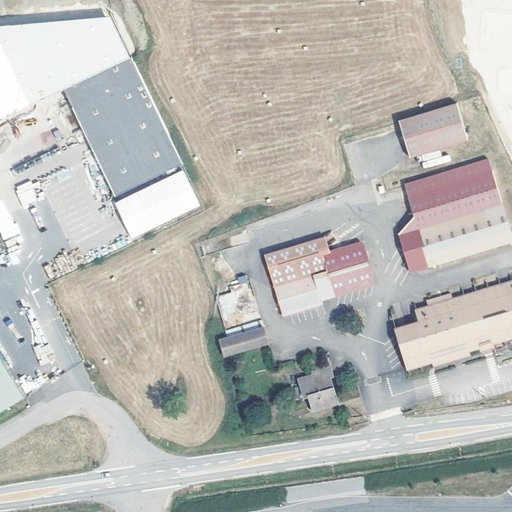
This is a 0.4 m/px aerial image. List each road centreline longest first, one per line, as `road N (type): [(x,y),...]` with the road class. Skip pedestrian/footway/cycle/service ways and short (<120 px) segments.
road 1 (secondary): [(511,424),(143,480)]
road 2 (unknown): [(366,354),(281,324),(264,300),(254,262),(260,238),(283,219),(343,204),(364,208)]
road 3 (unclassified): [(220,203),(317,166),(331,127),(347,110),(345,84),(299,0)]
road 4 (unclassified): [(121,428),(161,368),(169,240),(184,215),(220,203)]
road 5 (unclassified): [(152,32),(220,203)]
road 6 (unknown): [(366,354),(388,293),(376,225),(364,208)]
road 7 (secondary): [(143,480),(0,502)]
road 8 (unclassified): [(121,428),(107,410),(81,400),(57,405),(0,441)]
road 9 (unknown): [(383,388),(511,356)]
road 10 (unknown): [(387,280),(511,245)]
